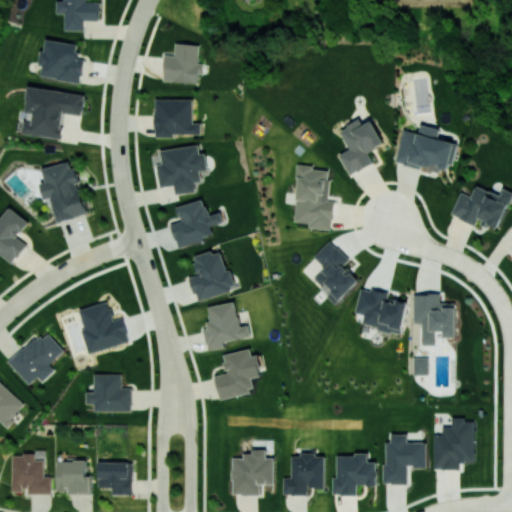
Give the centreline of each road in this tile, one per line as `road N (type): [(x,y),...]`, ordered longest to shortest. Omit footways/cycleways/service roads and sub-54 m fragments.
road 1 (residential): [(393,215),(485,277),(506,308),(510,500)]
road 2 (residential): [(163,320),(118,141)]
road 3 (residential): [(138,239),(51,276),(0,317)]
road 4 (residential): [(118,141),(124,66),(144,9)]
